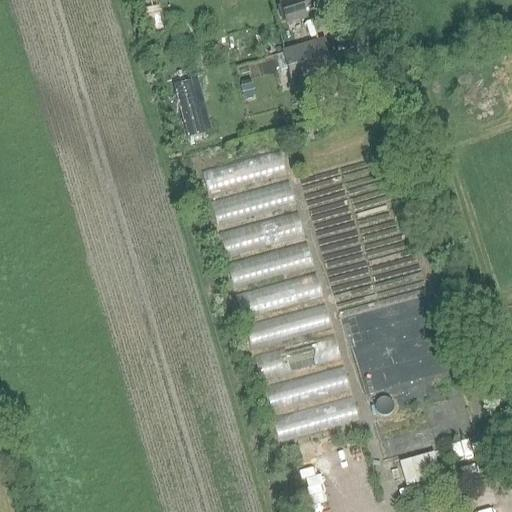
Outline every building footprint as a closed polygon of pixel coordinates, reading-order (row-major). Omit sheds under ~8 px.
[(291,0),(293,2),(280,6),(286,25),(329,11),(325,0),(291,0)] [(281,52),(297,106),(341,93),(325,40),(281,52)] [(253,90),(251,81),(241,84),(245,101),(253,99),(251,91),(253,90)] [(187,141),(205,136),(190,82),(172,87),(187,141)] [(280,441),(358,421),(287,148),(205,169),(213,199),(214,198),(230,260),(229,260),(237,290),(239,289),(263,383),(265,383),(280,441)] [(434,455),(400,465),(402,472),(407,489),(438,479),(438,480),(441,479),(434,455)]
